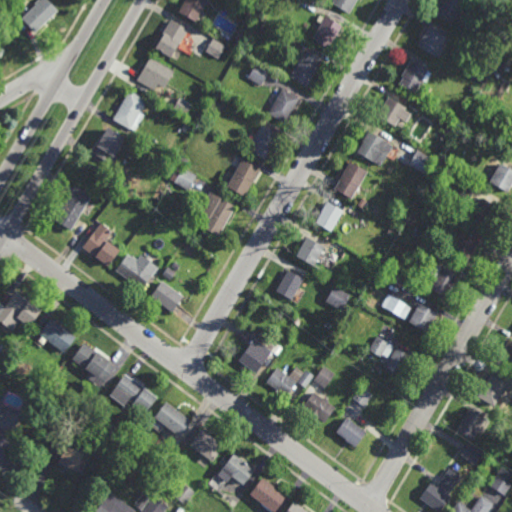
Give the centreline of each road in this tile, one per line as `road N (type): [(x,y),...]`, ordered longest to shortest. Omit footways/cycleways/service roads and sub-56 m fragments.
road 1 (residential): [(0,232),(374,511)]
road 2 (residential): [(400,0),(187,370)]
road 3 (tertiary): [(0,247),(142,0)]
road 4 (residential): [(511,262),(369,508)]
road 5 (tertiary): [(105,0),(0,183)]
